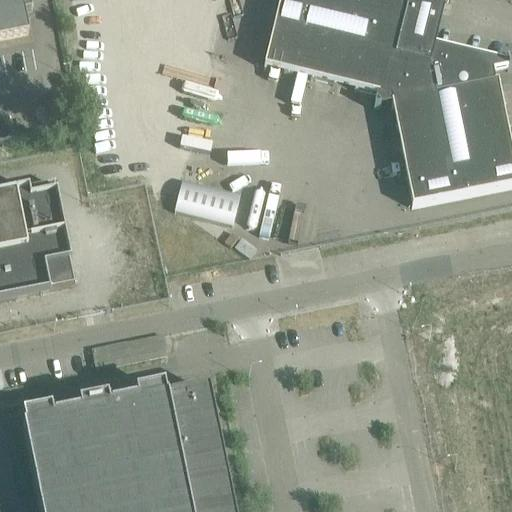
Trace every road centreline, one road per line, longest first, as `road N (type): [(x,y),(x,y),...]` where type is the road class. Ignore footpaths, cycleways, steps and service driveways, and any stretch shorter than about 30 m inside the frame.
road 1 (unclassified): [(248,304),(511,249)]
road 2 (unclassified): [(0,356),(248,304)]
road 3 (unclassified): [(292,511),(248,304)]
